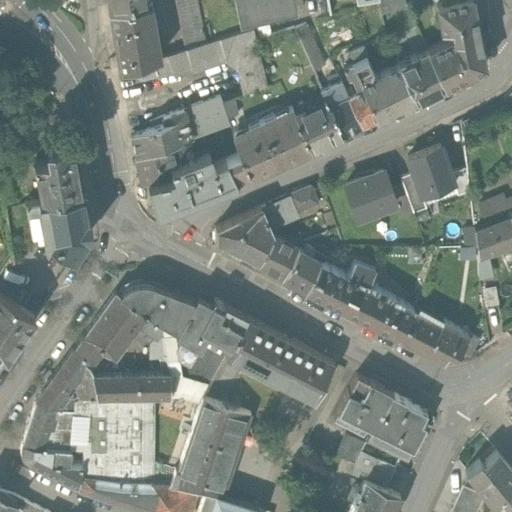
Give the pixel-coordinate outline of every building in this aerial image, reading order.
[(107,0),(109,9),(148,2),(147,0),(107,0)] [(205,40),(197,0),(175,0),(184,47),(205,40)] [(293,0),(234,0),(239,24),(296,12),(293,0)] [(377,0),(380,11),(406,3),(404,0),(377,0)] [(426,47),(444,83),(485,65),(471,0),(441,0),(436,1),(441,27),(450,25),(451,35),(426,47)] [(150,1),(148,2),(109,9),(119,68),(135,63),(160,55),(150,1)] [(304,21),(293,25),(312,67),(323,62),(304,21)] [(218,36),(224,57),(239,68),(261,62),(252,25),(218,36)] [(193,68),(224,57),(218,36),(205,40),(184,47),(165,53),(171,70),(172,71),(172,72),(173,72),(191,66),(191,67),(192,68),(193,68)] [(348,49),(352,60),(366,53),(362,43),(348,49)] [(398,61),(415,97),(444,83),(426,47),(397,60),(398,61)] [(342,64),(352,60),(348,49),(337,53),(342,64)] [(158,74),(171,70),(165,53),(160,55),(135,63),(139,75),(140,76),(142,76),(156,73),(157,74),(158,74)] [(352,60),(378,114),(415,97),(398,61),(385,67),(382,63),(377,65),(379,70),(368,75),(370,66),(366,55),(367,54),(366,53),(352,60)] [(345,88),(361,122),(378,114),(352,60),(342,64),(348,76),(350,75),(357,89),(353,91),(350,85),(345,88)] [(245,91),(267,83),(261,62),(239,68),(245,91)] [(327,76),(330,82),(340,77),(337,71),(327,76)] [(342,131),(361,122),(345,88),(340,77),(330,82),(321,85),(325,95),(342,131)] [(220,94),(183,108),(191,136),(229,123),(220,94)] [(293,110),(310,146),(342,131),(325,95),(293,110)] [(227,156),(237,179),(310,146),(293,110),(291,104),(231,131),(234,140),(239,150),(227,156)] [(134,132),(131,136),(135,156),(171,143),(191,136),(183,108),(158,117),(157,119),(158,123),(134,132)] [(40,199),(80,192),(72,142),(46,146),(48,158),(33,160),(40,199)] [(171,143),(135,156),(140,179),(171,171),(169,164),(176,161),(173,152),(171,143)] [(440,143),(422,149),(436,187),(452,181),(453,181),(449,171),(440,143)] [(173,152),(176,161),(192,156),(189,147),(173,152)] [(422,149),(406,155),(412,170),(420,193),(420,192),(436,187),(422,149)] [(146,180),(156,209),(237,179),(227,156),(212,162),(208,150),(192,156),(176,161),(169,164),(171,171),(140,179),(140,182),(146,180)] [(469,189),(466,166),(449,171),(453,181),(452,181),(457,194),(469,189)] [(389,187),(382,168),(345,181),(356,215),(393,202),(394,202),(389,187)] [(420,193),(412,170),(399,174),(412,209),(425,205),(420,192),(420,193)] [(402,182),(389,187),(394,202),(393,202),(399,218),(413,213),(402,182)] [(316,200),(310,184),(290,192),(297,208),(316,200)] [(80,192),(40,199),(25,202),(31,235),(35,235),(36,239),(45,238),(73,254),(87,232),(85,215),(80,192)] [(256,261),(272,230),(271,230),(262,210),(260,204),(214,225),(214,239),(256,261)] [(320,212),(325,229),(337,225),(331,208),(320,212)] [(511,210),(473,224),(476,250),(511,238),(511,210)] [(477,259),(476,250),(473,224),(462,225),(465,243),(466,259),(477,259)] [(272,230),(256,261),(283,275),(298,244),(272,230)] [(12,262),(56,279),(73,254),(45,238),(36,239),(9,243),(12,262)] [(298,244),(283,275),(305,286),(320,257),(325,254),(313,246),(310,251),(298,244)] [(305,286),(351,310),(367,279),(374,266),(354,257),(347,270),(320,257),(305,286)] [(485,262),(477,262),(478,281),(489,280),(485,262)] [(351,310),(396,333),(412,304),(375,282),(367,279),(351,310)] [(122,287),(118,292),(157,319),(165,308),(182,317),(193,298),(152,282),(145,280),(141,280),(135,281),(132,282),(127,284),(122,287)] [(0,347),(5,356),(34,313),(0,290),(0,347)] [(164,331),(162,323),(157,319),(118,292),(115,290),(80,338),(97,349),(99,346),(101,348),(103,346),(114,354),(137,322),(142,325),(141,328),(154,337),(155,335),(158,338),(164,331)] [(225,351),(246,313),(213,296),(210,300),(196,293),(193,298),(182,317),(174,331),(182,336),(176,346),(178,356),(212,375),(225,351)] [(396,333),(442,358),(446,349),(455,354),(458,347),(468,330),(442,315),(439,320),(412,304),(396,333)] [(333,359),(246,313),(225,351),(227,352),(225,355),(229,358),(231,355),(312,397),(333,359)] [(478,336),(468,330),(458,347),(468,353),(478,336)] [(164,331),(158,338),(155,335),(154,337),(150,342),(150,357),(168,356),(164,331)] [(95,357),(101,348),(99,346),(97,349),(80,338),(77,341),(90,352),(92,355),(95,357)] [(154,394),(170,394),(169,371),(100,371),(93,360),(95,357),(92,355),(90,352),(77,341),(74,346),(91,358),(88,362),(92,371),(93,395),(154,394)] [(35,398),(45,405),(73,407),(75,397),(78,395),(93,395),(92,371),(88,362),(91,358),(74,346),(35,398)] [(347,386),(333,413),(362,428),(365,421),(372,425),(391,388),(368,376),(368,377),(355,370),(347,386)] [(169,371),(170,394),(185,395),(198,399),(200,395),(205,382),(169,371)] [(407,396),(391,388),(372,425),(388,433),(384,442),(407,454),(424,420),(420,418),(425,407),(406,397),(407,396)] [(152,480),(154,394),(93,395),(78,395),(75,397),(73,407),(70,432),(84,433),(81,457),(81,463),(128,478),(152,480)] [(169,481),(181,481),(197,483),(206,486),(214,491),(220,493),(249,409),(203,394),(177,466),(174,465),(169,481)] [(34,404),(21,441),(69,446),(70,432),(73,407),(45,405),(34,404)] [(350,458),(354,460),(365,439),(345,430),(334,451),(350,458)] [(40,467),(80,487),(81,463),(67,461),(69,446),(21,441),(21,448),(21,451),(21,452),(23,456),(25,459),(28,460),(29,461),(40,467)] [(478,457),(464,468),(488,498),(511,478),(511,469),(495,449),(481,460),(478,457)] [(394,464),(377,457),(372,468),(383,473),(389,476),(394,464)] [(354,460),(350,458),(346,468),(364,476),(374,480),(380,482),(383,473),(372,468),(354,460)] [(81,463),(80,487),(122,500),(128,478),(81,463)] [(391,511),(400,494),(399,492),(391,488),(391,487),(380,482),(374,480),(364,476),(347,511),(391,511)] [(122,500),(154,511),(163,481),(152,480),(128,478),(122,500)] [(511,511),(511,478),(488,498),(483,503),(490,511),(511,511)] [(181,481),(169,481),(163,481),(154,511),(187,511),(196,486),(197,483),(181,481)] [(449,511),(475,511),(482,496),(478,492),(462,484),(449,511)] [(197,511),(253,511),(256,505),(220,493),(214,491),(206,486),(197,511)] [(8,511),(16,499),(10,495),(12,492),(0,488),(0,511),(8,511)] [(50,511),(12,492),(10,495),(16,499),(8,511),(50,511)]
